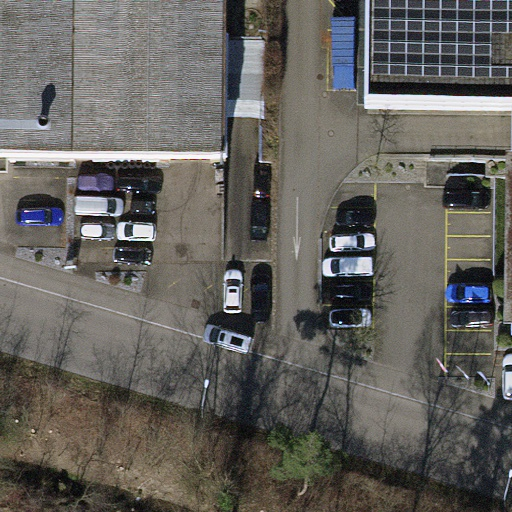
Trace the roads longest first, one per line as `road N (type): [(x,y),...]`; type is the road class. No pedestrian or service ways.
road 1 (residential): [(511,466),(0,314)]
road 2 (unknown): [(301,403),(308,0)]
